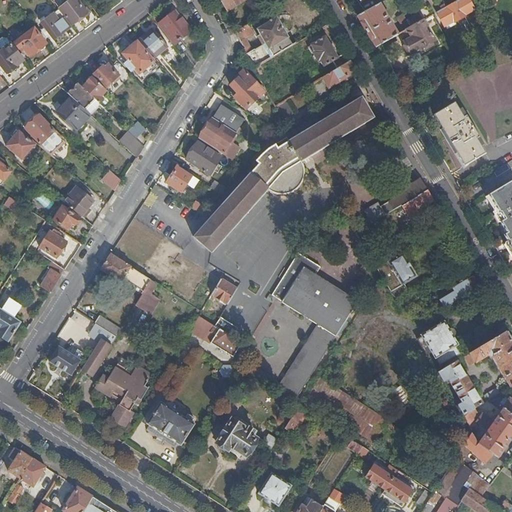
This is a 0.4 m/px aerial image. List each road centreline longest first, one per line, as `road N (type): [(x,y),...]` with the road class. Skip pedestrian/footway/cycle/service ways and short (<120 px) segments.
road 1 (residential): [(201,0),(221,51),(2,396)]
road 2 (tertiary): [(331,0),(511,304)]
road 3 (tertiary): [(181,511),(2,396)]
road 4 (tertiary): [(0,408),(163,511)]
road 5 (residential): [(0,106),(143,0)]
